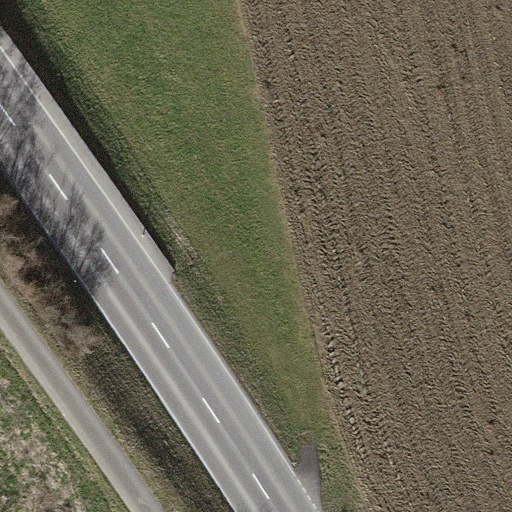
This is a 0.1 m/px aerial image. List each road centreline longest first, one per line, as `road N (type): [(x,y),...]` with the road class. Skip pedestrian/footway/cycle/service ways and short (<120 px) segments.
road 1 (primary): [(0,103),(277,511)]
road 2 (track): [(0,310),(143,511)]
